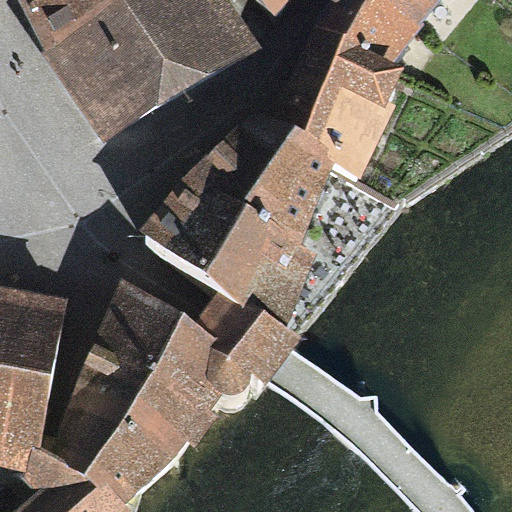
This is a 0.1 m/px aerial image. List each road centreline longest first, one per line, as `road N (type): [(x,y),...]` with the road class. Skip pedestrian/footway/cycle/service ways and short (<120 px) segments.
road 1 (residential): [(82,220),(264,87),(318,0)]
road 2 (residential): [(0,83),(82,220)]
